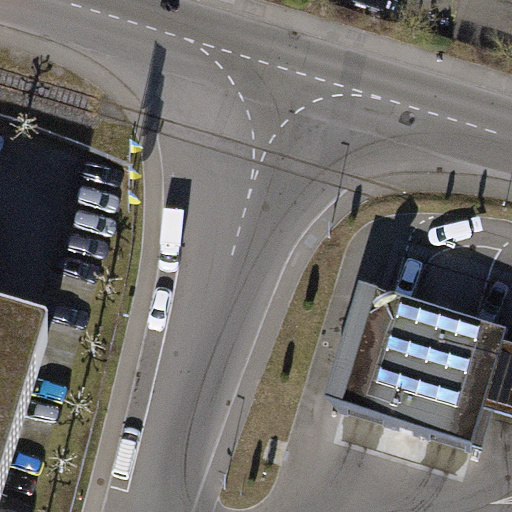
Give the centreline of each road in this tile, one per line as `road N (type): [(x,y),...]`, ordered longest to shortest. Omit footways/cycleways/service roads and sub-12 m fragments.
road 1 (unclassified): [(278,67),(157,511)]
road 2 (unclassified): [(278,67),(511,137)]
road 3 (unclassified): [(54,0),(278,67)]
